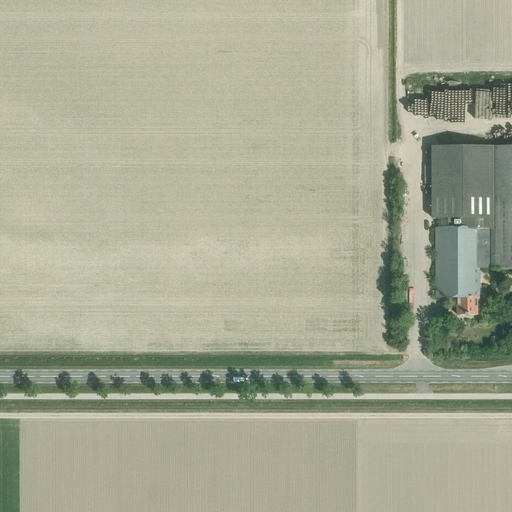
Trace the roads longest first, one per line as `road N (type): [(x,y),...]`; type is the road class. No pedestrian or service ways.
road 1 (track): [(0,417),(511,417)]
road 2 (secondary): [(511,377),(0,377)]
